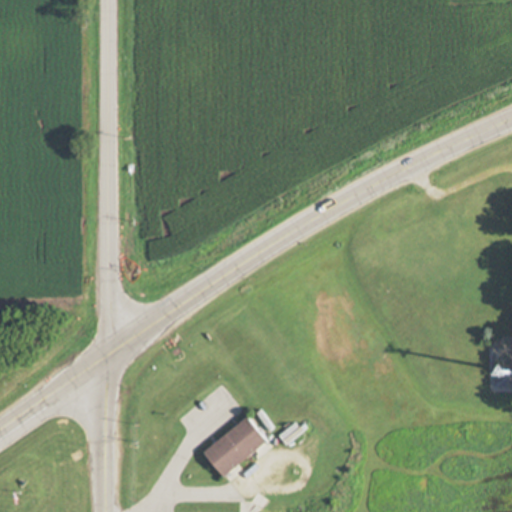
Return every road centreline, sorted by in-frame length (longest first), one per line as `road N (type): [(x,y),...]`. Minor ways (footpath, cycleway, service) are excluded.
road 1 (primary): [(0,427),(402,177),(511,129)]
road 2 (tertiary): [(104,511),(103,0)]
